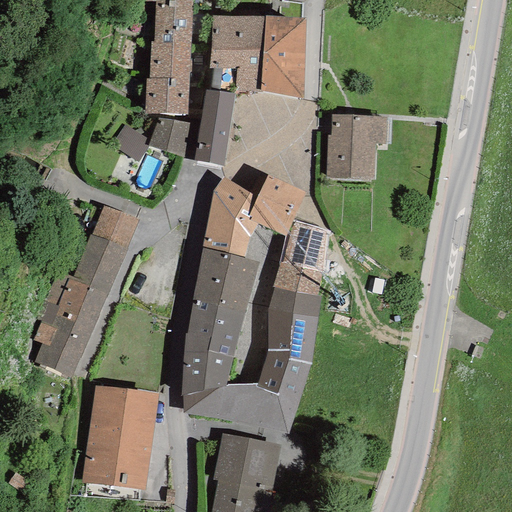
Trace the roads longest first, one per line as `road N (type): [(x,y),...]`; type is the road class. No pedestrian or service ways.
road 1 (residential): [(487,0),(420,402),(391,511)]
road 2 (residential): [(236,160),(206,183),(180,296),(170,365),(181,511)]
road 3 (residential): [(236,160),(308,187),(313,101)]
road 4 (residential): [(313,101),(235,97),(227,156),(236,160)]
